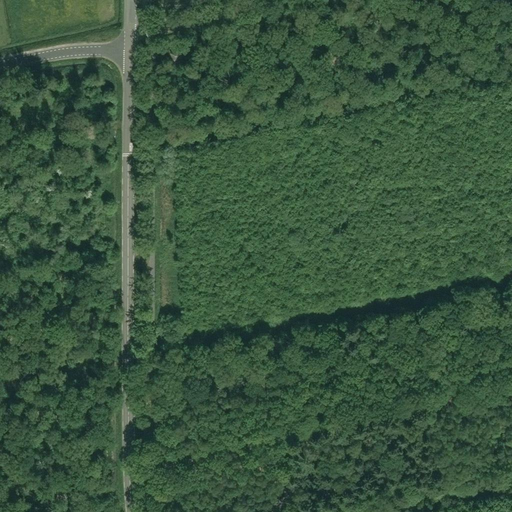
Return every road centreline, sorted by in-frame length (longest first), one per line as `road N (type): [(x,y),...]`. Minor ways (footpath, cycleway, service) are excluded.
road 1 (tertiary): [(132,511),(130,49)]
road 2 (unclassified): [(131,31),(281,0)]
road 3 (tertiary): [(0,64),(130,49)]
